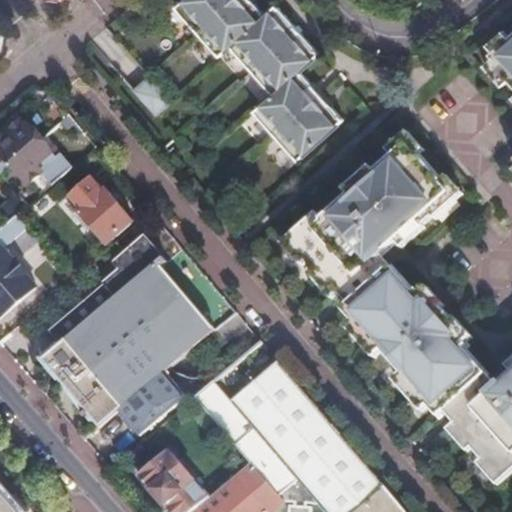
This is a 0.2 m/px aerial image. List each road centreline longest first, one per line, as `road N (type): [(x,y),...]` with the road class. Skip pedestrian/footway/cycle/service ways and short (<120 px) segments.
road 1 (residential): [(49,52),(448,511)]
road 2 (residential): [(0,389),(106,511)]
road 3 (residential): [(328,0),(351,25),(386,38),(425,31),(465,0)]
